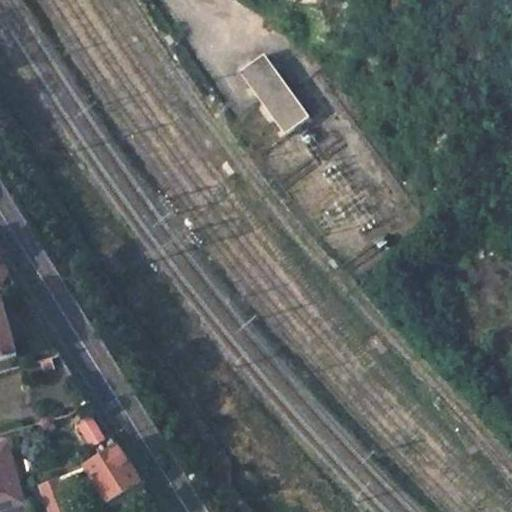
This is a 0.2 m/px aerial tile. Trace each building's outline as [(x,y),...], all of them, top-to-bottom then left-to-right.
[(266,55),(241,74),(286,135),(312,117),(292,90),(266,55)] [(3,304),(0,304),(0,363),(19,358),(3,304)] [(97,423),(84,431),(97,453),(111,444),(97,423)] [(8,444),(0,445),(0,511),(22,511),(21,505),(24,504),(8,444)] [(119,447),(89,467),(97,480),(111,503),(142,485),(119,447)] [(80,484),(77,474),(69,477),(72,486),(80,484)] [(70,511),(60,479),(43,484),(53,511),(70,511)] [(111,503),(97,480),(90,484),(104,508),(111,503)]
